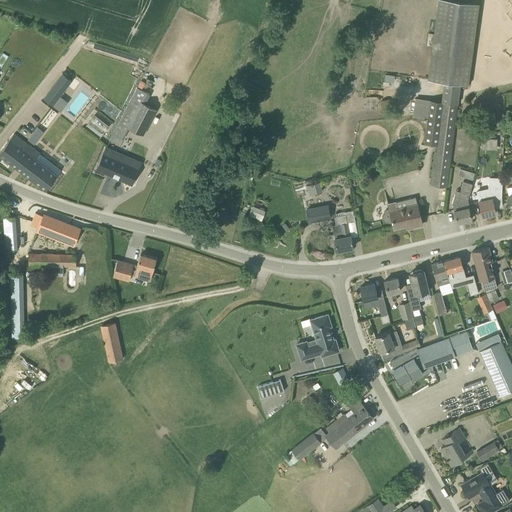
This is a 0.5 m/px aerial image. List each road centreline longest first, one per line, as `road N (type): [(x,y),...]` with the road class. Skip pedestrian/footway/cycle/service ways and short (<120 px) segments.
road 1 (residential): [(338,270),(275,267),(54,203),(0,179)]
road 2 (residential): [(450,511),(360,356),(338,270)]
road 3 (residential): [(338,270),(511,229)]
